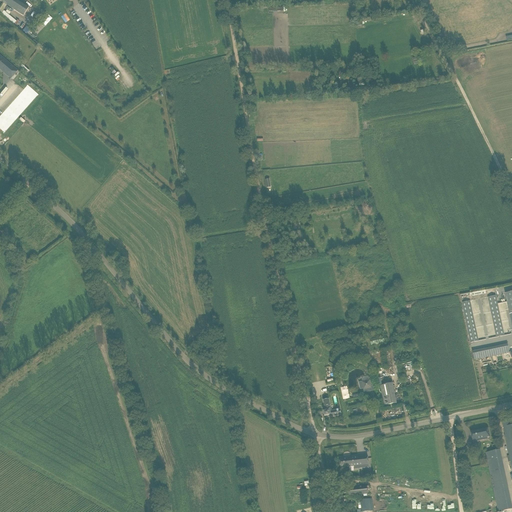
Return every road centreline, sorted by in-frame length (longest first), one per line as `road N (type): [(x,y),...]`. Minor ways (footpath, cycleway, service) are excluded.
road 1 (unclassified): [(511,405),(349,437),(296,427),(189,360),(79,230),(0,155)]
road 2 (track): [(328,511),(226,0)]
road 3 (track): [(412,0),(511,196)]
road 4 (track): [(0,385),(104,311),(89,260),(97,252)]
